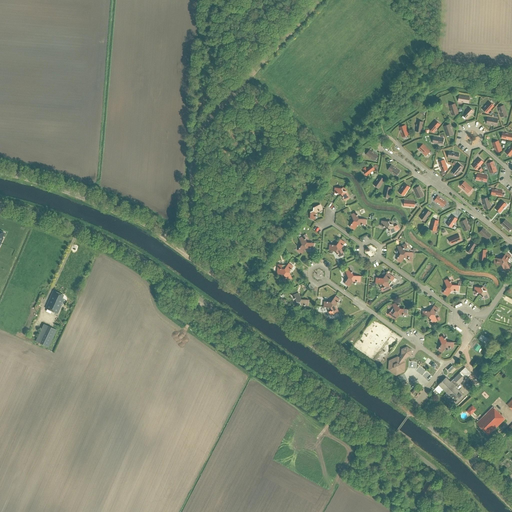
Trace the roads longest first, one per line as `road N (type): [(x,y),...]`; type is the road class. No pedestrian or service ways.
road 1 (unclassified): [(477,511),(433,467),(156,268),(92,233),(0,202)]
road 2 (tertiary): [(410,412),(142,222),(0,171)]
road 3 (track): [(319,0),(194,135),(185,250)]
road 4 (residential): [(475,214),(386,137),(381,148),(469,212)]
road 5 (residential): [(446,365),(325,280)]
road 6 (tertiary): [(511,502),(410,412)]
